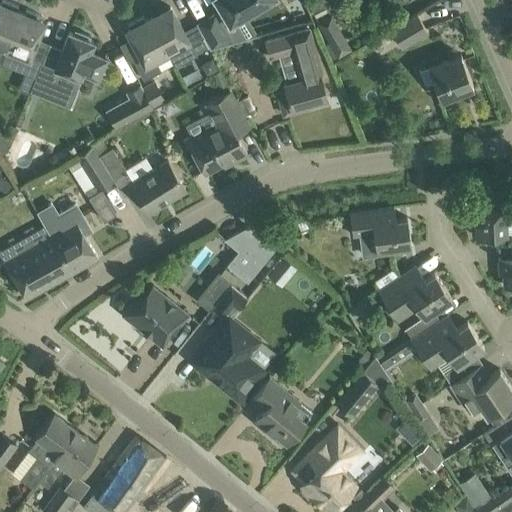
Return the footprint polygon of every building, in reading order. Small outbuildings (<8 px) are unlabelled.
[(0,61),(6,47),(20,12),(16,11),(18,7),(2,0),(1,4),(0,3),(0,61)] [(215,0),(221,9),(196,23),(203,36),(208,46),(210,48),(240,39),(229,20),(264,0),(215,0)] [(152,16),(149,18),(166,52),(173,64),(174,66),(195,55),(194,53),(208,46),(203,36),(196,23),(182,30),(170,7),(167,8),(165,5),(150,13),(152,16)] [(24,14),(20,12),(6,47),(29,56),(43,21),(40,20),(41,16),(26,10),(24,14)] [(390,29),(401,47),(427,32),(417,13),(390,29)] [(351,50),(330,15),(317,23),(337,58),(351,50)] [(130,28),(127,30),(141,56),(133,60),(143,80),(161,70),(173,64),(166,52),(149,18),(145,20),(143,17),(128,25),(130,28)] [(79,75),(93,41),(89,40),(90,36),(74,29),(73,33),(68,32),(60,52),(47,47),(40,65),(36,74),(37,74),(30,90),(70,107),(83,77),(79,75)] [(287,94),(278,97),(283,114),(309,107),(308,103),(326,98),(321,79),(319,74),(318,74),(311,47),(314,46),(309,29),(265,41),(270,58),(297,50),(305,78),(284,84),(287,94)] [(419,71),(425,86),(434,82),(441,99),(444,98),(445,101),(457,97),(456,93),(473,86),(460,54),(428,67),(419,71)] [(200,64),(205,76),(217,69),(211,58),(200,64)] [(212,74),(222,95),(206,103),(219,127),(194,139),(192,136),(184,140),(189,150),(192,148),(195,154),(205,172),(232,158),(233,161),(247,154),(236,133),(249,126),(245,120),(236,102),(230,91),(219,70),(212,74)] [(165,99),(155,79),(142,86),(152,106),(165,99)] [(152,106),(142,86),(140,84),(125,92),(128,97),(105,110),(115,128),(153,108),(152,106)] [(126,171),(111,147),(108,149),(102,139),(92,146),(114,179),(126,171)] [(98,189),(114,179),(92,146),(77,155),(82,164),(98,189)] [(77,155),(65,163),(70,171),(82,164),(77,155)] [(130,183),(138,195),(148,212),(185,189),(167,161),(130,183)] [(87,196),(98,189),(95,184),(84,191),(87,196)] [(511,192),(485,194),(485,195),(490,195),(491,206),(466,208),(467,223),(471,223),(472,235),(506,233),(511,232),(511,192)] [(349,213),(352,233),(352,235),(373,232),(375,252),(411,247),(406,217),(379,221),(378,209),(349,213)] [(77,221),(50,236),(72,271),(97,257),(77,221)] [(247,280),(273,248),(247,226),(225,239),(239,249),(227,263),(247,280)] [(72,271),(50,236),(6,261),(26,297),(72,271)] [(511,256),(498,258),(498,274),(502,274),(503,285),(511,284),(511,256)] [(379,289),(398,276),(392,267),(373,280),(379,289)] [(451,297),(434,272),(408,290),(398,276),(379,289),(378,289),(397,317),(416,305),(423,316),(451,297)] [(139,284),(130,295),(134,298),(138,302),(147,291),(139,284)] [(230,284),(214,304),(224,311),(231,302),(237,306),(245,296),(230,284)] [(147,291),(138,302),(134,298),(122,313),(162,345),(188,313),(166,295),(162,300),(149,289),(147,291)] [(367,308),(362,300),(352,307),(357,314),(367,308)] [(223,318),(203,342),(190,358),(240,398),(253,382),(262,371),(239,353),(250,340),(223,318)] [(431,325),(411,338),(430,366),(449,353),(456,364),(458,363),(473,353),(484,346),(467,321),(440,339),(431,325)] [(406,344),(400,348),(406,357),(412,353),(406,344)] [(391,353),(385,357),(391,366),(397,362),(391,353)] [(374,355),(361,372),(377,385),(376,387),(379,387),(392,382),(385,370),(379,362),(374,355)] [(456,364),(444,374),(450,383),(464,373),(458,363),(456,364)] [(464,373),(450,383),(469,412),(479,405),(487,416),(500,407),(511,398),(511,388),(499,369),(473,386),(464,373)] [(376,387),(377,385),(361,372),(355,381),(335,403),(352,416),(376,387)] [(263,384),(250,400),(262,409),(255,418),(263,424),(263,429),(271,436),(273,433),(286,443),(298,428),(305,420),(312,412),(292,395),(269,376),(263,384)] [(421,402),(414,392),(403,400),(410,410),(421,402)] [(427,435),(438,428),(421,402),(410,410),(427,435)] [(38,480),(75,429),(54,413),(42,429),(36,439),(28,450),(12,471),(32,486),(38,479),(38,480)] [(483,432),(489,444),(499,438),(511,458),(511,429),(505,418),(483,432)] [(404,421),(394,430),(411,448),(421,438),(404,421)] [(337,424),(320,441),(305,455),(318,467),(300,484),(327,511),(356,484),(342,470),(362,450),(337,424)] [(75,429),(38,480),(48,487),(64,465),(75,474),(85,461),(97,445),(75,429)] [(136,434),(124,450),(83,505),(91,511),(112,511),(115,509),(118,511),(122,511),(165,456),(136,434)] [(0,436),(0,464),(15,444),(1,435),(0,436)] [(431,468),(443,457),(429,442),(417,453),(431,468)] [(460,481),(475,504),(491,494),(476,471),(460,481)] [(404,511),(398,506),(391,511),(373,511),(370,508),(394,486),(384,476),(349,509),(352,511),(404,511)] [(511,482),(473,508),(475,511),(494,511),(511,500),(511,482)] [(41,511),(42,511),(66,511),(76,499),(59,487),(41,511)] [(473,511),(465,500),(455,507),(457,511),(473,511)]
